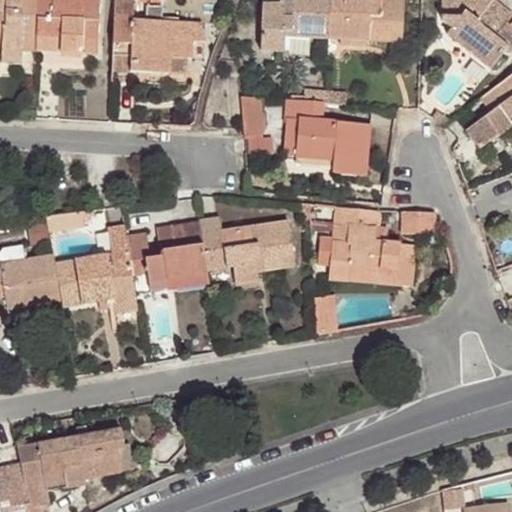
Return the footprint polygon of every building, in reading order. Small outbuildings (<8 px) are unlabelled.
[(40,16),(40,0),(0,0),(0,52),(3,52),(2,63),(22,64),(25,15),(40,16)] [(40,0),(40,16),(39,36),(63,37),(62,52),(99,53),(101,0),(40,0)] [(137,0),(117,0),(115,55),(134,56),(133,71),(188,73),(188,57),(194,58),(195,40),(204,41),(205,24),(182,23),(182,19),(172,19),(172,23),(164,23),(165,8),(149,6),(149,22),(136,21),(137,0)] [(331,0),(264,0),(263,51),(285,52),(285,38),(292,37),(309,38),(330,39),(331,0)] [(356,0),(331,0),(330,39),(343,39),(371,40),(403,42),(405,0),(380,0),(381,1),(356,0)] [(450,34),(492,69),(506,52),(511,54),(511,53),(511,24),(509,21),(511,17),(511,13),(495,0),(444,0),(444,8),(444,17),(448,24),(453,30),(450,34)] [(172,8),(165,8),(164,23),(172,23),(172,19),(172,8)] [(488,75),(492,69),(450,34),(446,39),(488,75)] [(39,36),(38,51),(62,52),(63,37),(39,36)] [(308,56),(309,38),(292,37),(291,56),(308,56)] [(371,40),(343,39),(343,47),(371,48),(371,40)] [(195,40),(194,58),(203,58),(204,41),(195,40)] [(115,55),(115,71),(133,71),(134,56),(115,55)] [(489,95),(483,99),(493,112),(488,116),(502,135),(511,127),(511,77),(506,82),(489,95)] [(327,104),(328,91),(307,90),(307,103),(326,104),(327,104)] [(341,105),(348,105),(349,93),(328,91),(327,104),(341,105)] [(243,98),(246,129),(247,137),(264,136),(268,132),(264,99),(243,98)] [(326,104),(307,103),(288,101),(287,122),(289,122),(288,158),(296,158),(335,161),(335,167),(335,168),(335,170),(336,172),(338,173),(342,174),(368,176),(372,125),(324,120),(326,104)] [(295,164),(335,167),(335,161),(296,158),(295,164)] [(304,220),(312,220),(311,206),(302,205),(304,220)] [(344,209),(339,208),(332,279),(351,281),(352,273),(399,278),(400,262),(401,259),(414,261),(416,243),(388,240),(389,229),(380,228),(382,212),(344,209)] [(432,237),(434,217),(402,214),(400,235),(432,237)] [(60,226),(58,216),(49,217),(51,227),(60,226)] [(260,272),(296,266),(289,223),(225,233),(223,218),(203,221),(203,223),(210,272),(237,267),(240,283),(261,280),(260,272)] [(168,282),(210,275),(210,272),(203,223),(158,228),(161,256),(152,257),(150,235),(128,238),(134,278),(150,275),(153,293),(169,290),(168,282)] [(107,257),(57,265),(62,296),(63,302),(64,307),(100,301),(114,299),(116,309),(116,311),(139,309),(134,278),(128,238),(127,227),(110,230),(115,268),(110,268),(107,257)] [(56,257),(0,265),(0,299),(7,298),(9,311),(38,306),(37,300),(62,296),(57,265),(56,257)] [(408,263),(400,262),(399,278),(352,273),(351,281),(406,287),(408,263)] [(169,290),(212,285),(210,275),(168,282),(169,290)] [(337,294),(315,295),(317,329),(339,327),(337,294)] [(63,302),(62,296),(37,300),(38,306),(63,302)] [(100,301),(101,311),(116,309),(114,299),(100,301)] [(227,420),(242,417),(237,390),(221,393),(227,420)] [(122,429),(19,448),(22,464),(31,506),(31,508),(48,505),(46,491),(88,484),(87,478),(124,471),(119,450),(126,449),(125,446),(122,429)] [(131,446),(125,446),(126,449),(119,450),(124,471),(136,469),(131,446)] [(0,511),(2,511),(3,511),(31,506),(22,464),(5,467),(8,475),(0,475),(0,511)] [(463,511),(505,511),(505,503),(463,508),(463,511)]
